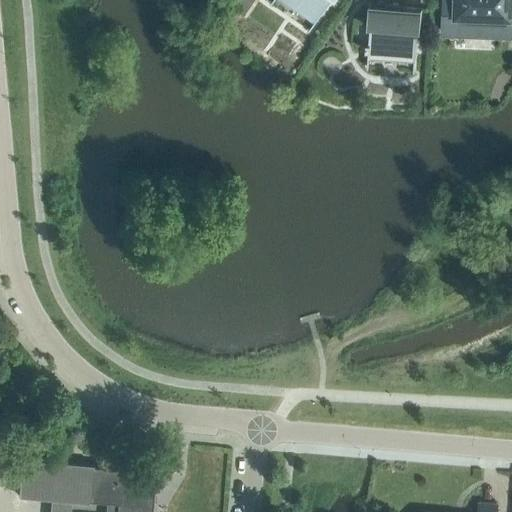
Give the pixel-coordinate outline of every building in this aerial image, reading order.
[(272,0),(271,2),(272,3),(273,0),(286,0),(315,19),(309,28),(310,29),(329,0),(272,0)] [(511,0),(444,0),(443,31),(462,32),(462,34),(486,35),(487,33),(508,33),(509,12),(510,13),(511,13),(511,0)] [(417,26),(420,26),(421,9),(405,8),(405,2),(386,1),(385,7),(369,5),(367,22),(370,22),(369,42),(366,42),(365,49),(368,50),(367,66),(368,66),(369,55),(414,59),(413,69),(414,69),(417,26)] [(8,443),(7,455),(16,455),(17,443),(8,443)] [(118,511),(119,501),(107,500),(106,511),(70,511),(71,499),(90,500),(90,499),(93,464),(93,463),(21,457),(18,495),(33,496),(33,495),(51,496),(49,511),(118,511)] [(151,511),(156,470),(93,464),(90,499),(107,500),(119,501),(118,511),(151,511)] [(496,511),(497,503),(479,501),(478,511),(496,511)]
